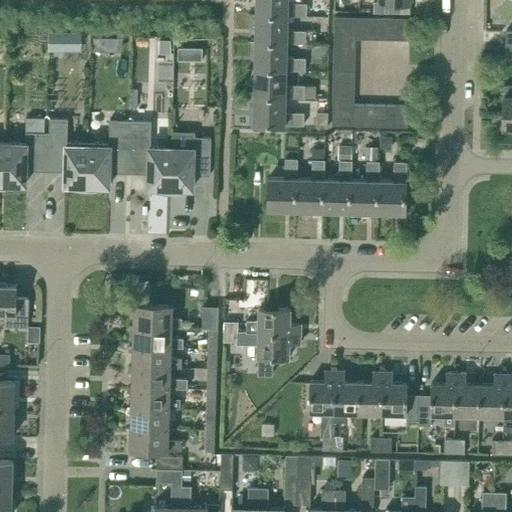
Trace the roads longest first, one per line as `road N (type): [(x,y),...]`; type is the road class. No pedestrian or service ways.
road 1 (residential): [(335,257),(59,250)]
road 2 (residential): [(55,511),(59,250)]
road 3 (residential): [(335,257),(333,337),(511,341)]
road 4 (residential): [(452,164),(450,259),(335,257)]
road 5 (residential): [(455,0),(452,164)]
